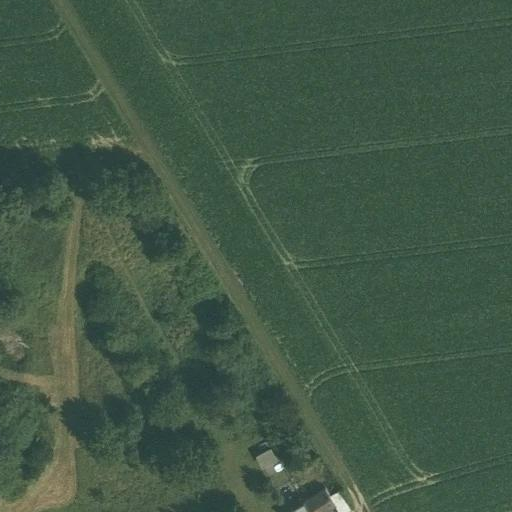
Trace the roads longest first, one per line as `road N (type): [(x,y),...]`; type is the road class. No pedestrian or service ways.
road 1 (track): [(60,0),(365,511)]
road 2 (track): [(153,155),(0,176)]
